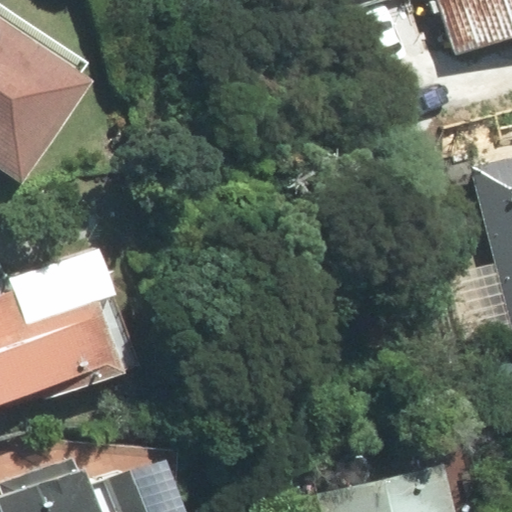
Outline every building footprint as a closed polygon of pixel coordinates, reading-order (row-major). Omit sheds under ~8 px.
[(511,0),(431,0),(448,46),(511,22),(511,0)] [(0,164),(10,171),(81,67),(0,11),(0,164)] [(511,145),(463,159),(511,346),(511,145)] [(0,401),(111,364),(86,291),(13,316),(3,286),(0,287),(0,401)] [(0,511),(137,511),(117,456),(75,470),(69,453),(0,478),(0,511)] [(449,511),(437,460),(310,490),(315,511),(449,511)]
